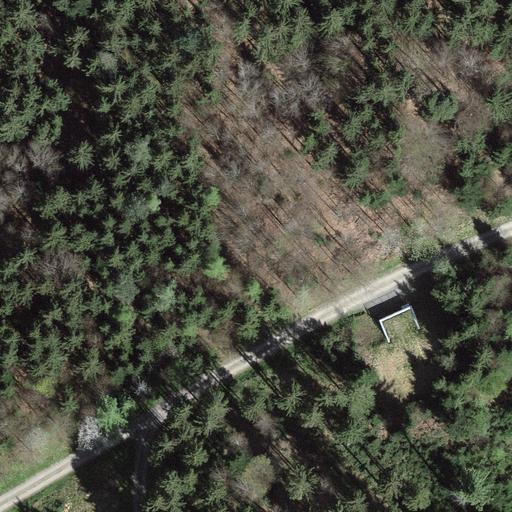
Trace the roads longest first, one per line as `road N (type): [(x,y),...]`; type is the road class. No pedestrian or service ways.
road 1 (track): [(382,281),(59,478),(0,505)]
road 2 (track): [(382,281),(511,231)]
